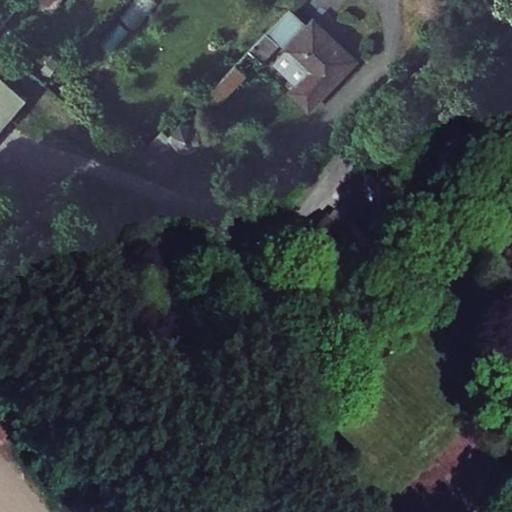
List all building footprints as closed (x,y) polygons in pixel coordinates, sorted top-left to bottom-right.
[(273,0),(255,19),(266,30),(289,6),(294,0),(273,0)] [(291,89),(309,107),(356,59),(313,20),(309,24),(289,6),(266,30),(249,47),(262,61),(280,42),(310,71),(291,89)] [(28,67),(34,73),(49,56),(42,51),(28,67)] [(34,73),(41,79),(55,62),(49,56),(34,73)] [(208,91),(219,101),(245,74),(234,63),(208,91)] [(6,74),(0,80),(0,133),(32,97),(6,74)] [(181,118),(169,131),(181,141),(195,141),(201,134),(200,125),(193,118),(181,118)] [(137,158),(156,176),(184,144),(181,141),(169,131),(165,127),(137,158)] [(307,269),(331,288),(339,278),(340,280),(363,251),(323,220),(301,250),(314,260),(307,269)]
